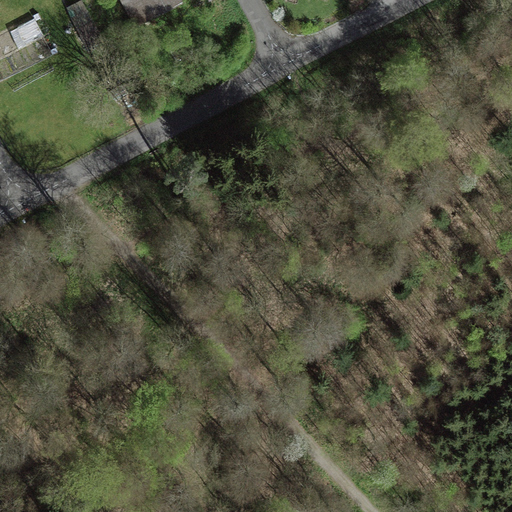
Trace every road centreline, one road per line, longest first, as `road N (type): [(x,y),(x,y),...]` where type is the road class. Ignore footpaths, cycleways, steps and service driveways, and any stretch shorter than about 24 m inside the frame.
road 1 (track): [(371,511),(87,215),(66,181)]
road 2 (residential): [(21,204),(281,68)]
road 3 (residential): [(281,68),(411,0)]
